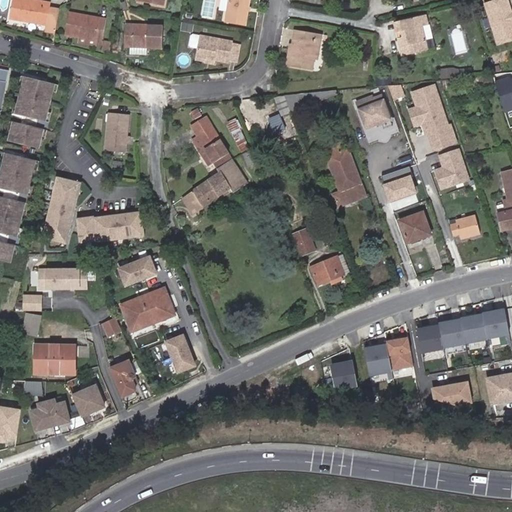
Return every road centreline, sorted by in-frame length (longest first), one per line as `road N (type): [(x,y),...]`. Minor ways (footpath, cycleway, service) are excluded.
road 1 (motorway): [(511,489),(332,462),(253,459),(171,476),(99,511)]
road 2 (secondary): [(511,272),(410,298),(235,375)]
road 3 (residential): [(159,97),(157,180),(235,375)]
road 4 (secondary): [(235,375),(65,457),(0,479)]
road 5 (residential): [(159,97),(139,82),(0,37)]
road 6 (residential): [(273,8),(258,71),(241,82),(159,97)]
